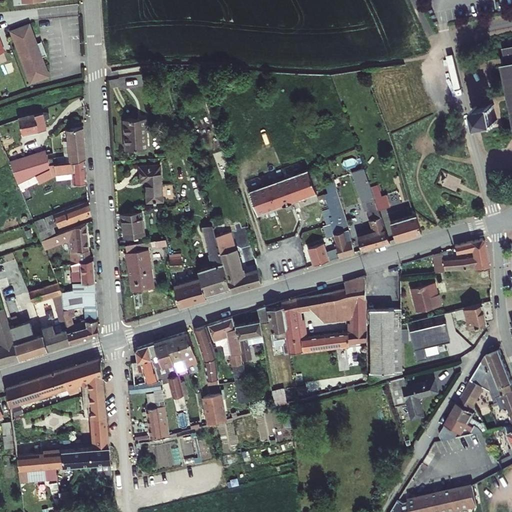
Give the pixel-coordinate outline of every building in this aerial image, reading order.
[(23,27),(7,33),(14,50),(11,51),(17,65),(19,64),(26,82),(42,75),(35,58),(41,56),(35,42),(30,45),(23,27)] [(454,105),(445,59),(431,62),(431,59),(408,63),(410,76),(431,72),(438,109),(454,105)] [(477,107),(474,107),(475,109),(473,110),(473,112),(476,112),(478,124),(477,124),(478,127),(479,126),(479,128),(482,127),(482,126),(494,123),(494,125),(497,124),(497,123),(498,122),(497,120),(496,120),(493,108),(494,108),(494,105),(493,105),(492,104),(490,104),(490,106),(477,109),(477,107)] [(15,121),(0,124),(0,139),(41,131),(38,114),(14,119),(15,121)] [(121,119),(123,148),(143,147),(141,117),(121,119)] [(81,163),(78,128),(64,131),(67,167),(43,170),(43,175),(38,160),(4,169),(12,190),(36,180),(38,183),(48,178),(65,176),(67,190),(81,189),(80,176),(79,163),(81,163)] [(47,143),(40,144),(41,156),(48,155),(47,143)] [(158,164),(138,165),(139,179),(145,179),(146,199),(161,198),(158,164)] [(304,169),(244,190),(252,212),(312,189),(304,169)] [(333,182),(319,187),(334,232),(348,227),(333,182)] [(359,235),(355,236),(360,253),(389,245),(378,215),(400,208),(397,196),(393,198),(392,195),(361,203),(364,213),(369,212),(371,220),(367,222),(371,236),(360,239),(359,235)] [(85,221),(83,209),(26,226),(35,252),(65,244),(66,259),(69,259),(69,266),(85,264),(82,229),(42,240),(40,234),(85,221)] [(140,211),(119,213),(123,235),(143,233),(140,211)] [(400,223),(390,226),(396,244),(419,237),(412,212),(399,216),(400,223)] [(201,279),(175,287),(179,308),(207,300),(206,297),(230,291),(230,293),(259,285),(256,272),(240,276),(229,234),(214,237),(211,228),(203,230),(213,267),(199,272),(201,279)] [(345,229),(330,232),(337,259),(352,255),(345,229)] [(164,237),(125,243),(134,292),(155,289),(149,251),(167,248),(164,237)] [(443,253),(431,256),(434,274),(447,273),(448,271),(472,268),(472,271),(485,271),(481,241),(454,246),(453,249),(455,254),(444,257),(443,253)] [(323,244),(309,248),(313,266),(328,262),(323,244)] [(187,259),(170,264),(173,276),(190,270),(187,259)] [(100,335),(94,265),(71,267),(74,291),(57,294),(48,271),(42,273),(46,286),(28,292),(32,302),(49,297),(58,323),(42,328),(44,332),(35,335),(31,324),(8,330),(2,311),(0,311),(0,364),(70,342),(71,344),(100,335)] [(269,334),(271,343),(278,342),(277,344),(279,357),(364,341),(362,278),(340,284),(341,291),(291,301),(290,300),(277,304),(278,310),(264,313),(261,309),(253,312),(255,323),(230,330),(228,320),(189,332),(198,365),(203,389),(214,387),(210,364),(206,347),(223,343),(240,420),(249,417),(240,376),(250,373),(245,348),(259,345),(258,336),(269,334)] [(428,288),(407,293),(411,312),(433,307),(428,288)] [(464,307),(454,310),(457,319),(466,316),(469,327),(486,323),(481,303),(464,307)] [(367,380),(367,384),(400,375),(398,311),(365,313),(365,320),(368,319),(370,379),(367,380)] [(405,322),(414,359),(445,352),(443,343),(449,341),(442,314),(405,322)] [(132,349),(140,383),(151,380),(149,371),(169,365),(172,373),(183,371),(183,368),(192,365),(183,334),(132,349)] [(497,397),(503,395),(503,394),(511,390),(511,382),(499,349),(487,354),(463,393),(474,404),(484,387),(481,385),(485,376),(495,403),(499,402),(497,397)] [(96,360),(0,390),(0,403),(2,412),(62,391),(63,398),(74,394),(74,387),(83,385),(92,451),(11,461),(16,490),(53,485),(52,473),(97,468),(99,478),(110,476),(96,360)] [(164,381),(171,415),(184,413),(176,378),(164,381)] [(404,379),(384,384),(394,413),(405,410),(409,423),(420,419),(415,401),(433,395),(429,383),(408,390),(404,379)] [(503,395),(511,420),(511,390),(503,394),(503,395)] [(269,396),(272,411),(283,408),(280,393),(269,396)] [(474,404),(463,393),(440,434),(443,440),(457,437),(459,432),(462,434),(466,428),(474,433),(483,431),(488,429),(484,422),(481,423),(471,417),(475,412),(471,410),(474,404)] [(200,401),(205,429),(212,428),(221,425),(216,397),(200,401)] [(143,410),(147,439),(167,435),(160,406),(143,410)] [(3,428),(0,428),(0,455),(8,454),(3,428)] [(430,455),(438,458),(441,447),(434,444),(430,455)] [(399,507),(392,503),(386,511),(472,511),(468,490),(399,507)]
